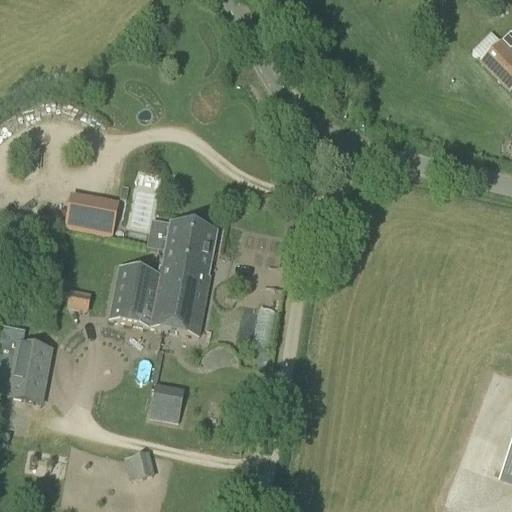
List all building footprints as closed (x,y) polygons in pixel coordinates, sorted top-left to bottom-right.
[(500,3),(488,9),(492,18),(509,11),(504,1),(500,3)] [(471,54),(478,62),(498,42),(491,34),(471,54)] [(509,95),(511,92),(511,56),(500,45),(480,64),(509,95)] [(127,192),(121,191),(119,203),(125,205),(127,192)] [(76,202),(69,233),(116,243),(123,212),(76,202)] [(161,272),(159,281),(210,292),(212,282),(210,282),(219,236),(172,227),(163,273),(161,272)] [(200,343),(210,292),(159,281),(121,273),(111,325),(149,333),(200,343)] [(89,313),(89,297),(68,296),(67,312),(89,313)] [(41,411),(52,354),(15,347),(5,404),(41,411)] [(165,424),(177,426),(183,395),(171,393),(165,424)] [(511,492),(511,447),(497,487),(511,492)] [(148,457),(130,461),(136,485),(153,481),(148,457)]
